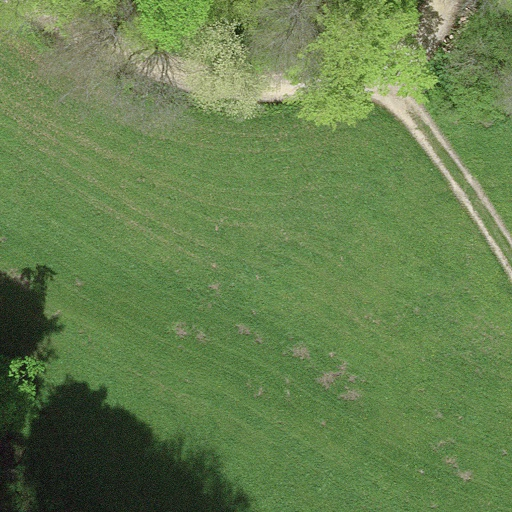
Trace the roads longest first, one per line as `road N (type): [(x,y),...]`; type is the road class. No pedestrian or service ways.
road 1 (track): [(445,0),(406,56),(361,78),(295,88),(180,77),(54,27),(11,0)]
road 2 (track): [(361,78),(405,113),(511,260)]
